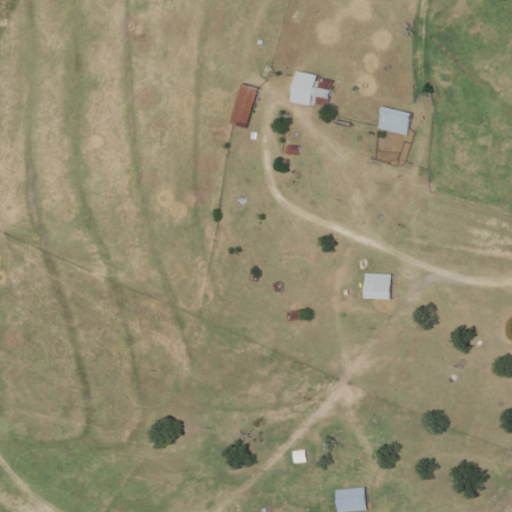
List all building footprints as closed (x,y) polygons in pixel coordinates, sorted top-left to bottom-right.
[(294,103),(315,107),(317,98),(332,100),(335,83),(321,80),(321,76),(301,72),(294,103)] [(251,129),(263,89),(246,84),(234,124),(251,129)] [(409,137),(416,115),(386,107),(380,129),(409,137)] [(290,156),(301,156),(302,147),(290,147),(290,156)] [(396,275),(369,274),(369,300),(395,301),(396,275)] [(362,511),(372,511),(369,487),(340,491),(343,511),(362,511)]
